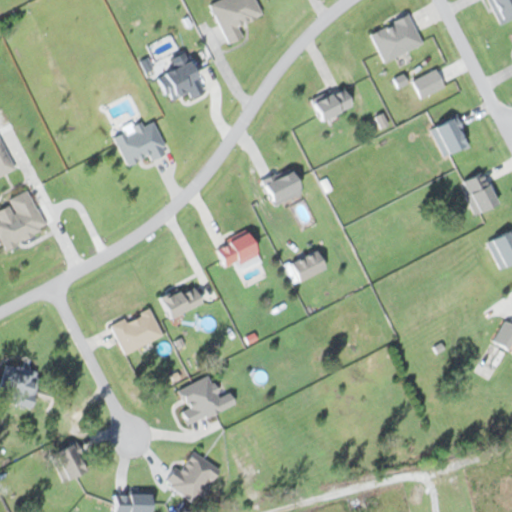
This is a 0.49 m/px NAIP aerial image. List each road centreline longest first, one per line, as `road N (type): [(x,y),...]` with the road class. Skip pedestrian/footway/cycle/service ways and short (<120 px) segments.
road 1 (residential): [(0,312),(173,208),(275,72),(348,0)]
road 2 (residential): [(55,284),(133,440)]
road 3 (residential): [(440,0),(511,139)]
